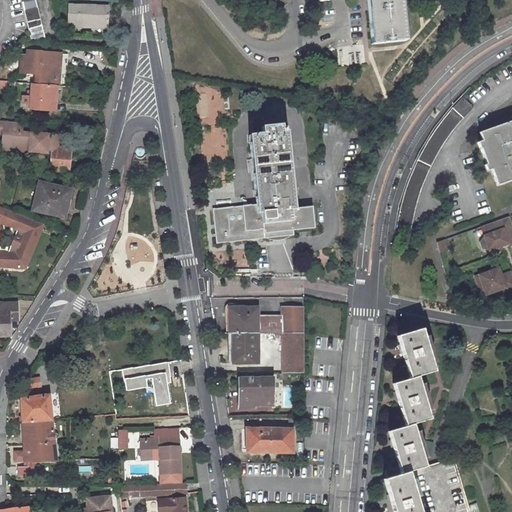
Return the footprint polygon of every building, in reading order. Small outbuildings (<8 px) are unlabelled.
[(44,40),(35,0),(20,0),(29,38),(44,40)] [(406,41),(401,0),(367,0),(373,45),(406,41)] [(107,25),(108,5),(67,2),(66,22),(107,25)] [(68,65),(69,53),(17,49),(16,54),(10,53),(8,70),(38,73),(37,82),(56,84),(58,64),(68,65)] [(34,82),(32,108),(52,110),(53,94),(55,94),(56,84),(34,82)] [(452,108),(463,118),(473,107),(462,97),(452,108)] [(463,118),(452,108),(439,124),(428,139),(421,152),(417,159),(413,167),(409,178),(406,186),(404,194),(402,202),(397,235),(414,237),(417,210),(418,203),(421,193),(423,187),(431,168),(438,155),(450,136),(458,125),(463,118)] [(20,151),(48,154),(49,145),(54,145),(58,146),(58,142),(60,143),(61,134),(22,131),(23,122),(0,119),(0,132),(5,133),(4,140),(13,140),(13,145),(21,146),(20,151)] [(511,121),(480,134),(483,141),(478,143),(481,150),(482,149),(489,166),(486,167),(489,173),(493,171),(499,187),(511,182),(511,121)] [(327,223),(325,202),(298,205),(292,137),(287,138),(286,132),(265,134),(265,140),(253,141),(258,195),(258,200),(254,200),(216,204),(218,223),(220,238),(294,230),(294,227),(327,223)] [(3,149),(20,151),(21,146),(13,145),(13,140),(4,140),(3,149)] [(54,145),(52,168),(70,170),(73,147),(58,146),(54,145)] [(69,204),(71,190),(42,183),(35,209),(62,215),(65,203),(69,204)] [(0,264),(21,266),(28,264),(44,223),(12,210),(11,210),(6,224),(18,228),(9,252),(0,251),(0,264)] [(485,255),(504,249),(505,250),(511,247),(511,235),(507,220),(504,221),(477,232),(480,241),(476,246),(479,254),(485,255)] [(481,277),(488,296),(499,292),(507,289),(508,292),(511,290),(511,275),(504,278),(501,270),(500,270),(481,277)] [(477,279),(484,298),(488,296),(481,277),(477,279)] [(0,308),(11,308),(11,317),(18,316),(18,299),(0,300),(0,308)] [(303,306),(281,306),(281,315),(258,315),(258,307),(231,307),(231,332),(234,332),(297,333),(303,333),(303,306)] [(11,317),(11,308),(0,308),(0,332),(12,332),(11,317)] [(470,511),(454,458),(426,466),(414,424),(431,418),(419,376),(436,371),(423,329),(399,336),(411,378),(393,383),(406,426),(390,431),(400,466),(386,470),(389,477),(385,479),(394,511),(470,511)] [(234,362),(259,362),(259,333),(234,332),(234,362)] [(282,333),(282,372),(304,373),(303,333),(297,333),(282,333)] [(147,388),(148,406),(174,403),(170,362),(123,367),(125,390),(147,388)] [(39,385),(39,377),(25,378),(26,386),(39,385)] [(272,404),(272,377),(241,377),(241,404),(272,404)] [(54,442),(49,393),(21,396),(24,444),(54,442)] [(291,449),(291,427),(249,426),(249,450),(291,449)] [(129,448),(129,429),(118,429),(118,437),(110,437),(111,448),(129,448)] [(180,444),(180,436),(140,437),(140,454),(152,454),(152,450),(160,449),(160,472),(180,471),(180,450),(176,450),(176,444),(180,444)] [(10,460),(56,460),(54,442),(24,444),(24,445),(24,450),(10,451),(10,460)] [(152,454),(140,454),(140,459),(160,458),(160,449),(152,450),(152,454)] [(37,475),(37,466),(23,466),(23,475),(37,475)] [(119,494),(186,493),(186,480),(118,483),(119,494)] [(110,510),(109,494),(86,496),(86,505),(83,506),(83,511),(108,511),(108,510),(110,510)] [(180,511),(178,496),(157,500),(158,511),(180,511)]
